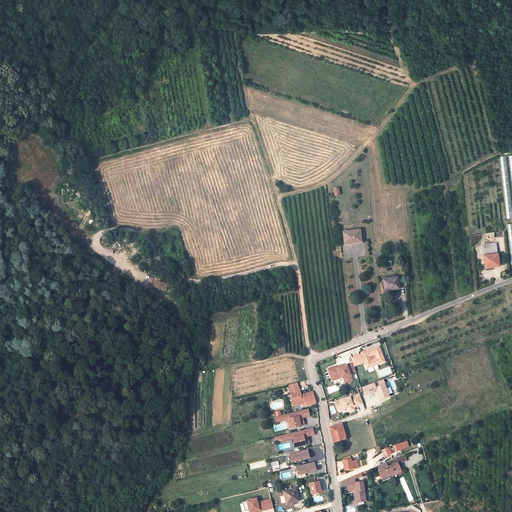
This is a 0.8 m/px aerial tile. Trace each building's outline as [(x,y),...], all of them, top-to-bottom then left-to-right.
[(343,232),(345,244),(361,242),(359,230),(343,232)] [(496,247),(483,249),(485,268),(498,266),(496,247)] [(397,277),(383,279),(384,289),(393,288),(393,290),(399,289),(397,277)] [(359,355),(350,359),(351,364),(352,367),(363,363),(365,369),(383,362),(377,347),(359,354),(359,355)] [(335,367),(327,370),(329,377),(333,376),(334,379),(339,378),(341,379),(343,383),(350,380),(348,374),(354,372),(352,367),(351,364),(342,367),(336,369),(335,367)] [(382,380),(362,388),(365,396),(374,392),(373,390),(375,389),(376,392),(377,391),(378,394),(377,396),(379,400),(388,397),(387,395),(385,389),(383,385),(384,385),(382,380)] [(299,390),(290,392),(291,398),(293,403),(304,400),(305,403),(306,405),(316,403),(312,392),(301,395),(299,390)] [(358,395),(334,404),(337,412),(347,408),(349,413),(354,411),(353,408),(362,405),(358,395)] [(307,409),(275,417),(276,422),(287,419),(289,428),(304,424),(302,419),(301,419),(301,417),(309,415),(309,414),(307,409)] [(341,424),(329,428),(333,442),(345,439),(341,424)] [(312,428),(280,436),(281,441),(292,438),(294,447),(309,443),(307,438),(306,438),(306,437),(314,434),(312,428)] [(394,450),(395,452),(408,446),(406,441),(392,446),(393,447),(394,450)] [(390,447),(381,450),(384,457),(391,454),(390,451),(389,449),(390,448),(390,447)] [(307,449),(289,454),(291,462),(309,458),(307,449)] [(404,454),(396,457),(398,462),(396,463),(397,465),(398,464),(407,461),(404,454)] [(345,470),(353,469),(352,462),(350,456),(342,459),(345,470)] [(380,470),(378,471),(383,481),(390,478),(389,476),(401,470),(398,464),(397,465),(396,463),(398,462),(396,457),(391,460),(393,464),(388,466),(386,462),(378,465),(380,470)] [(313,462),(295,467),(297,475),(315,471),(313,462)] [(346,479),(347,485),(355,484),(355,483),(354,476),(346,479)] [(309,494),(320,491),(317,480),(306,483),(309,494)] [(355,484),(347,485),(348,491),(353,490),(355,503),(366,501),(363,481),(355,483),(355,484)] [(283,491),(286,504),(299,501),(296,488),(283,491)] [(247,500),(242,502),(244,508),(248,507),(249,510),(250,511),(252,511),(251,511),(256,511),(256,510),(261,509),(261,510),(268,508),(266,500),(259,502),(258,498),(247,501),(247,500)]
